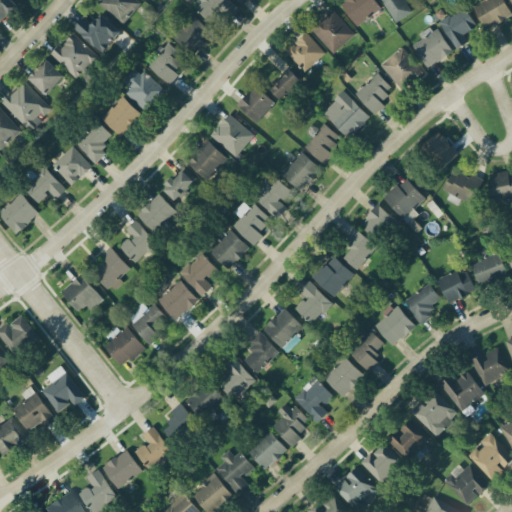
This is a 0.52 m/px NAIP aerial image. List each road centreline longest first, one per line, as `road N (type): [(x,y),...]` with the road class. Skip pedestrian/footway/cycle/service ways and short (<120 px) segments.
road 1 (residential): [(0,501),(177,370),(404,129),(511,53)]
road 2 (residential): [(0,289),(144,161),(296,0)]
road 3 (residential): [(266,511),(436,353),(511,308)]
road 4 (residential): [(131,405),(0,244)]
road 5 (residential): [(449,91),(481,138),(507,144),(511,124),(488,66)]
